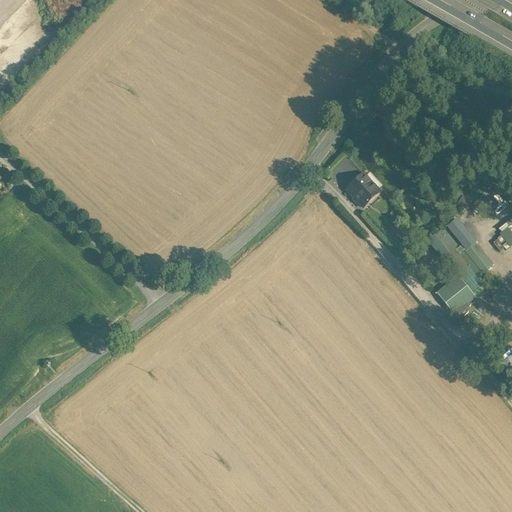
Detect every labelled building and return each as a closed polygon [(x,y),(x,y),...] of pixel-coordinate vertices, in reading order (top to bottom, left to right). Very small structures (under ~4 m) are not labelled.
[(380,193),(364,175),(351,188),(356,193),(352,196),(363,209),(380,193)] [(463,196),(454,206),(459,211),(468,201),(463,196)] [(511,243),(511,225),(511,224),(511,223),(511,216),(511,215),(503,221),(508,228),(496,238),(504,249),(511,243)] [(443,232),(434,241),(433,239),(425,245),(439,262),(456,247),(443,232)] [(479,243),(464,251),(476,276),(491,269),(479,243)] [(484,287),(460,257),(449,266),(461,280),(471,292),(473,295),(484,287)] [(461,280),(454,286),(458,291),(452,295),(444,302),(450,310),(471,292),(461,280)] [(452,284),(447,288),(452,295),(458,291),(454,286),(452,284)] [(471,292),(450,310),(454,314),(474,296),(473,295),(471,292)]
